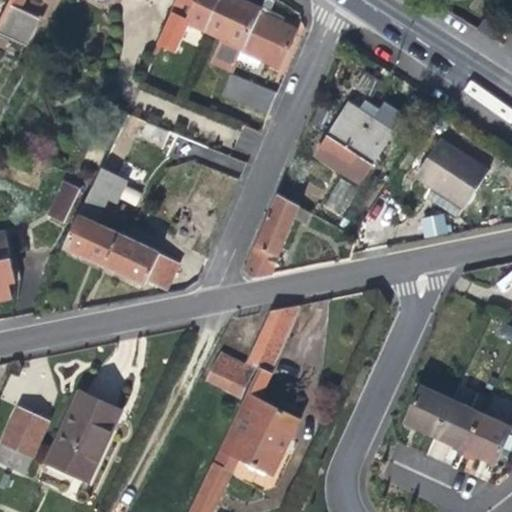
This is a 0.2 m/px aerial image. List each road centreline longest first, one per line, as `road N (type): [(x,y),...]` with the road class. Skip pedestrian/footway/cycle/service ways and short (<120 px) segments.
road 1 (residential): [(215,294),(335,0)]
road 2 (residential): [(353,511),(344,492),(352,455),(420,284),(415,253)]
road 3 (residential): [(0,338),(215,294)]
road 4 (residential): [(215,294),(415,253)]
road 5 (tertiary): [(358,0),(511,102)]
